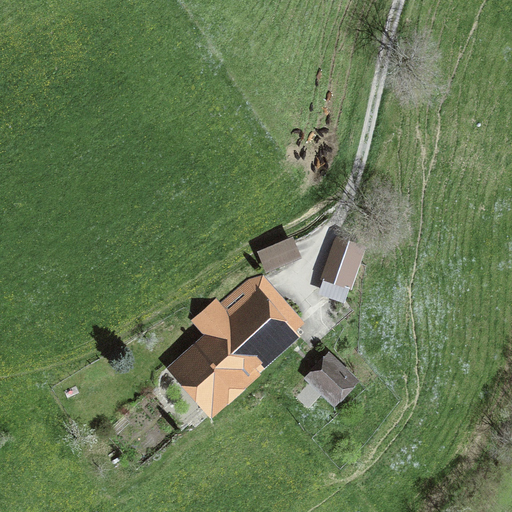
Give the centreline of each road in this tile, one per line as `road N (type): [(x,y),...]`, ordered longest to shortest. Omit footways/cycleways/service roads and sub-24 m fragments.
road 1 (track): [(399,0),(351,191),(291,288)]
road 2 (track): [(130,332),(351,191)]
